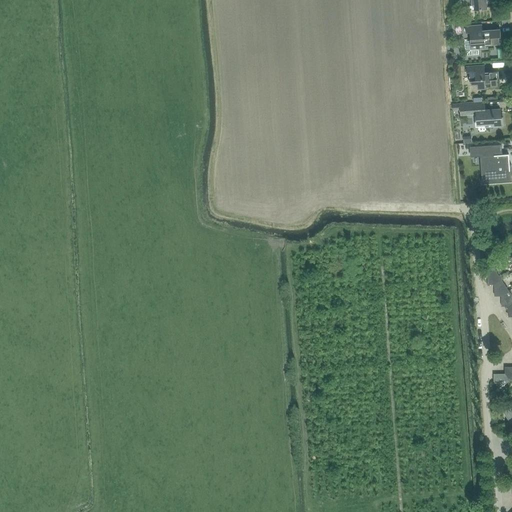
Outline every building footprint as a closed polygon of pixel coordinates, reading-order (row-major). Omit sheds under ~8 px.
[(475,10),(488,9),(487,1),(482,1),(481,0),(463,0),(464,3),(467,3),(467,6),(474,5),(475,10)] [(499,36),(501,36),(500,28),(482,30),(482,24),(466,25),(466,32),(470,32),(471,41),(464,41),(465,56),(478,55),(477,49),(485,48),(485,45),(499,44),(499,36)] [(470,72),(471,84),(477,84),(478,89),(486,88),(486,87),(498,86),(497,78),(499,78),(499,71),(485,72),(485,64),(466,66),(467,72),(470,72)] [(429,102),(442,101),(442,90),(437,90),(437,95),(428,95),(429,102)] [(485,110),(484,102),(452,104),(453,110),(461,110),(461,114),(477,113),(478,124),(486,124),(486,126),(502,125),(501,109),(485,110)] [(502,155),(501,155),(501,145),(501,144),(470,147),(470,148),(471,148),(472,153),(472,155),(478,154),(478,155),(482,154),(482,157),(482,165),(487,165),(490,165),(491,175),(488,175),(483,176),(484,183),(482,183),(482,184),(511,181),(511,172),(511,170),(510,170),(510,166),(509,154),(502,155)] [(497,272),(487,272),(487,285),(488,285),(494,285),(502,280),(497,272)] [(502,280),(494,285),(495,296),(501,295),(509,290),(502,280)] [(511,295),(509,290),(501,295),(501,306),(508,306),(511,303),(511,295)] [(493,374),(493,381),(495,383),(498,388),(509,381),(504,374),(493,374)] [(510,405),(502,410),(511,423),(511,422),(511,407),(510,405)]
